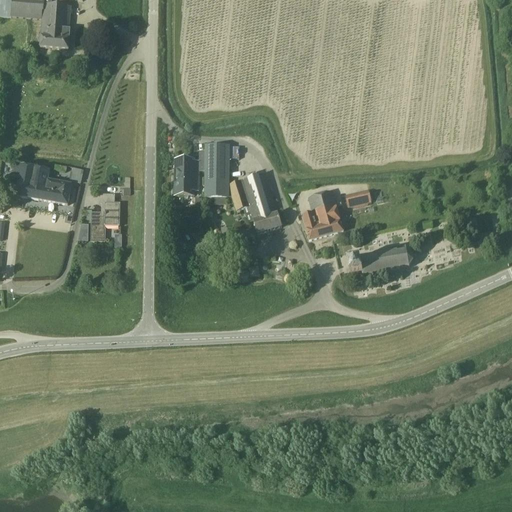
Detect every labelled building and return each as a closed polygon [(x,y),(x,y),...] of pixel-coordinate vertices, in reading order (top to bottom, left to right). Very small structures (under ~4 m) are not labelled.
[(69,51),(70,40),(71,31),(69,31),(71,8),(52,7),(52,0),(65,0),(84,2),(83,0),(12,0),(12,2),(0,0),(0,17),(11,19),(42,21),(40,38),(41,38),(40,49),(69,51)] [(230,148),(205,147),(205,153),(204,153),(204,173),(205,173),(204,200),(229,200),(229,191),(236,214),(248,210),(240,184),(229,187),(230,148)] [(204,173),(204,153),(199,153),(198,162),(175,161),(174,197),(194,197),(194,192),(198,192),(198,173),(204,173)] [(10,186),(12,187),(10,196),(15,197),(15,198),(68,207),(72,186),(48,181),(50,172),(16,165),(14,175),(12,174),(10,186)] [(265,176),(240,184),(248,210),(249,210),(257,236),(281,229),(265,176)] [(367,190),(343,197),(346,210),(371,204),(367,190)] [(313,215),(320,240),(343,233),(332,193),(308,199),(312,215),(313,215)] [(115,197),(100,197),(100,204),(102,205),(101,215),(92,215),(91,243),(105,243),(105,231),(104,231),(105,227),(119,228),(120,205),(115,205),(115,197)] [(313,215),(312,215),(302,218),(309,243),(320,240),(313,215)] [(361,262),(347,264),(349,277),(363,275),(363,277),(400,271),(400,270),(409,268),(413,263),(411,256),(406,252),(405,247),(395,248),(389,249),(390,254),(360,259),(361,262)]
